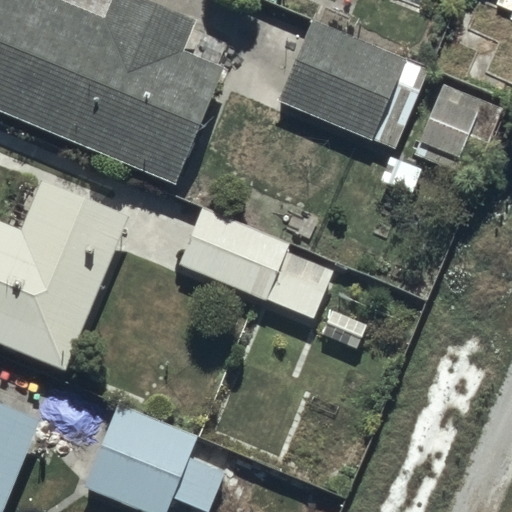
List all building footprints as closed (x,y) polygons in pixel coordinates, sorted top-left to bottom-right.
[(61,0),(0,0),(0,105),(173,179),(222,65),(183,48),(195,19),(150,0),(109,0),(102,18),(61,0)] [(430,64),(312,14),(275,99),(393,149),(430,64)] [(502,104),(441,81),(413,156),(474,179),(502,104)] [(23,225),(0,215),(0,338),(65,364),(129,210),(39,177),(23,225)] [(288,239),(199,202),(175,261),(311,318),(332,268),(285,248),(288,239)] [(393,256),(307,218),(296,241),(423,297),(437,265),(396,247),(393,256)] [(0,509),(40,415),(0,397),(0,509)] [(196,430),(115,399),(82,484),(154,511),(165,511),(171,497),(207,511),(224,467),(188,453),(196,430)]
